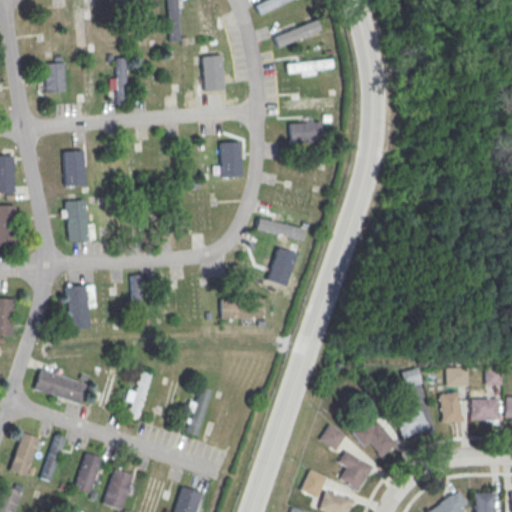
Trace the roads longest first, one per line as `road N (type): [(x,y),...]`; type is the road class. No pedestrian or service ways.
road 1 (tertiary): [(350,0),(371,85),(369,133),(355,199),(247,511)]
road 2 (residential): [(42,266),(196,257),(234,231),(254,168),(256,110),(248,47),(231,0)]
road 3 (residential): [(0,413),(39,298),(43,247),(0,0)]
road 4 (residential): [(256,110),(0,126),(42,266)]
road 5 (residential): [(4,402),(217,474)]
road 6 (residential): [(511,456),(424,466),(382,511)]
